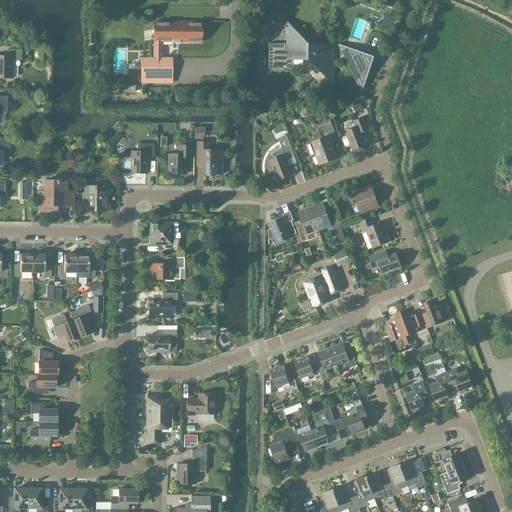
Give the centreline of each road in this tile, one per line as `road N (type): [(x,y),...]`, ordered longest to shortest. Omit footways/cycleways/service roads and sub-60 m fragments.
road 1 (residential): [(128,194),(281,195),(379,163)]
road 2 (residential): [(126,374),(188,374),(357,311)]
road 3 (residential): [(357,311),(425,281),(379,163)]
road 4 (residential): [(69,472),(71,354),(126,342)]
road 5 (residential): [(379,163),(386,148),(373,108),(411,0)]
road 6 (residential): [(397,442),(466,416),(500,507)]
road 7 (residential): [(299,511),(288,482),(397,442)]
road 8 (residential): [(397,442),(357,311)]
road 9 (residential): [(127,231),(0,230)]
